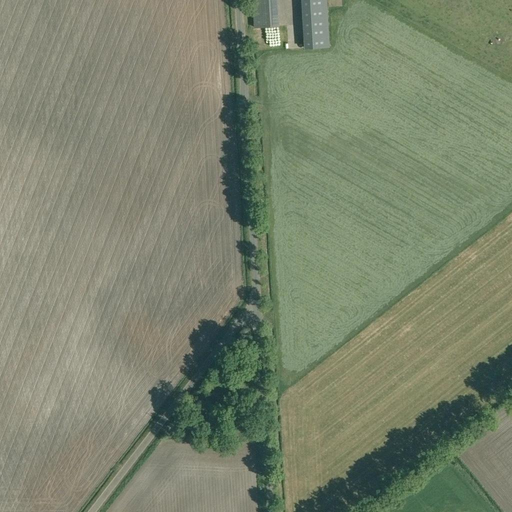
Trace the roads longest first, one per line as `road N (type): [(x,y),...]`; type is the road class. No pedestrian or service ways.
road 1 (unclassified): [(256,310),(237,0)]
road 2 (unclassified): [(256,310),(91,511)]
road 3 (unclassified): [(270,511),(256,310)]
